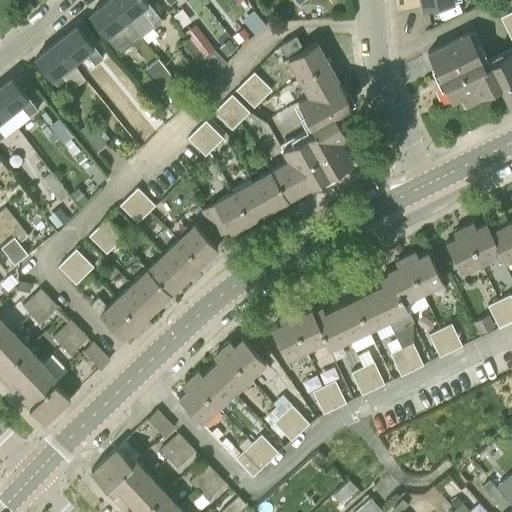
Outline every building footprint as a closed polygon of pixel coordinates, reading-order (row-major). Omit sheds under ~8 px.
[(141,35),(113,0),(107,0),(90,14),(116,46),(127,38),(131,43),(141,35)] [(148,0),(113,0),(141,35),(163,18),(148,0)] [(511,38),(511,11),(500,16),(511,39),(511,38)] [(204,56),(214,47),(199,28),(195,23),(184,31),(204,56)] [(56,41),(73,62),(82,73),(103,56),(78,24),(56,41)] [(247,34),(242,28),(235,34),(239,40),(247,34)] [(511,51),(499,58),(490,62),(492,67),(487,69),(469,32),(428,52),(451,101),(461,96),(467,107),(479,101),(478,97),(501,86),(510,104),(511,102),(511,51)] [(286,55),(303,45),(297,35),(280,44),(286,55)] [(193,63),(203,56),(187,36),(178,44),(193,63)] [(236,48),(229,39),(219,47),(226,55),(236,48)] [(73,62),(56,41),(35,58),(61,90),(69,84),(60,72),(73,62)] [(298,77),(328,60),(317,41),(287,58),(298,77)] [(226,61),(214,47),(204,56),(216,71),(226,61)] [(161,90),(175,79),(159,58),(145,69),(161,90)] [(308,96),(338,79),(328,60),(298,77),(308,96)] [(254,71),(246,79),(264,97),(272,89),(254,71)] [(12,76),(0,85),(0,104),(8,114),(20,104),(30,115),(38,109),(12,76)] [(264,97),(246,79),(236,88),(254,107),(264,97)] [(283,149),(289,159),(305,188),(353,161),(347,152),(358,146),(351,134),(347,136),(334,113),(352,103),(338,79),(308,96),(298,102),(312,126),(316,123),(319,128),(283,149)] [(232,93),(223,102),(241,120),(250,111),(232,93)] [(162,108),(167,115),(176,108),(170,101),(162,108)] [(241,120),(223,102),(214,111),(232,129),(241,120)] [(8,114),(0,104),(0,138),(4,135),(5,137),(17,127),(7,114),(8,114)] [(71,136),(73,135),(58,117),(49,124),(63,142),(71,136)] [(205,155),(224,137),(206,119),(187,137),(205,155)] [(98,151),(107,144),(90,122),(81,129),(98,151)] [(75,142),(71,136),(63,142),(63,143),(67,148),(75,142)] [(305,188),(289,159),(270,170),(287,199),(305,188)] [(287,199),(270,170),(251,180),(268,210),(287,199)] [(58,198),(67,191),(52,171),(43,179),(58,198)] [(268,210),(251,180),(232,191),(249,220),(268,210)] [(132,192),(150,210),(156,204),(138,186),(132,192)] [(70,192),(79,204),(87,198),(78,187),(70,192)] [(249,220),(232,191),(202,208),(217,236),(229,229),(230,231),(249,220)] [(150,210),(132,192),(120,204),(138,222),(150,210)] [(6,206),(0,210),(0,217),(14,236),(18,241),(28,234),(6,206)] [(51,220),(57,227),(66,219),(60,212),(51,220)] [(101,222),(119,240),(125,235),(107,217),(101,222)] [(501,252),(486,222),(476,226),(474,221),(464,225),(481,262),(501,252)] [(511,257),(511,225),(510,221),(491,230),(487,221),(486,222),(501,252),(502,252),(506,260),(511,257)] [(119,240),(101,222),(89,234),(107,253),(119,240)] [(178,238),(202,262),(218,247),(195,222),(178,238)] [(481,262),(464,225),(453,231),(456,237),(446,241),(461,272),(481,262)] [(28,253),(18,241),(14,236),(1,247),(14,264),(28,253)] [(163,253),(186,277),(202,262),(178,238),(163,253)] [(71,253),(88,271),(94,265),(76,247),(71,253)] [(416,250),(405,255),(422,291),(442,281),(428,251),(418,255),(416,250)] [(88,271),(71,253),(58,265),(76,283),(88,271)] [(147,267),(170,292),(186,277),(163,253),(147,267)] [(422,291),(405,255),(395,260),(398,265),(388,270),(403,300),(422,291)] [(131,282),(155,307),(170,292),(147,267),(131,282)] [(403,300),(388,270),(387,270),(389,274),(379,278),(382,283),(373,288),(388,318),(394,329),(400,328),(409,323),(412,320),(406,309),(402,301),(403,300)] [(31,281),(17,279),(16,289),(29,291),(31,281)] [(116,297),(144,326),(152,319),(147,314),(155,307),(131,282),(116,297)] [(23,304),(31,313),(49,295),(41,287),(23,304)] [(388,318),(373,288),(353,297),(368,327),(388,318)] [(499,299),(510,321),(511,320),(511,296),(510,293),(499,299)] [(49,295),(31,313),(40,322),(58,305),(49,295)] [(135,334),(144,326),(116,297),(108,305),(99,295),(90,303),(123,337),(131,330),(135,334)] [(368,327),(353,297),(334,306),(349,337),(368,327)] [(510,321),(499,299),(488,304),(499,327),(510,321)] [(349,337),(334,306),(324,311),(322,307),(313,311),(312,308),(311,308),(326,338),(330,346),(349,337)] [(326,338),(311,308),(301,313),(299,307),(289,312),(306,347),(326,338)] [(306,347),(289,312),(279,317),(281,322),(271,327),(286,357),(306,347)] [(479,332),(493,325),(488,313),(473,320),(479,332)] [(0,343),(14,330),(0,316),(0,343)] [(53,335),(61,343),(79,326),(71,318),(53,335)] [(440,327),(451,350),(462,344),(451,322),(440,327)] [(79,326),(61,343),(70,353),(89,336),(79,326)] [(451,350),(440,327),(428,333),(439,356),(451,350)] [(0,373),(29,346),(14,330),(0,343),(0,373)] [(230,339),(221,348),(249,377),(265,362),(242,337),(234,344),(230,339)] [(101,367),(110,358),(93,340),(84,349),(101,367)] [(401,346),(412,369),(423,364),(412,341),(401,346)] [(19,385),(43,361),(29,346),(0,373),(0,374),(7,382),(12,378),(19,385)] [(412,369),(401,346),(389,352),(400,375),(412,369)] [(249,377),(221,348),(214,355),(218,359),(210,367),(233,392),(249,377)] [(362,365),(373,388),(384,383),(373,360),(362,365)] [(29,405),(58,377),(43,361),(19,385),(26,392),(21,397),(29,405)] [(373,388),(362,365),(351,371),(362,394),(373,388)] [(233,392),(210,367),(203,373),(199,369),(190,377),(218,406),(233,392)] [(59,378),(58,377),(29,405),(45,421),(70,396),(56,381),(59,378)] [(218,406),(190,377),(182,384),(186,389),(179,397),(201,421),(218,406)] [(323,384),(335,407),(346,402),(335,379),(323,384)] [(335,407),(323,384),(312,390),(323,413),(335,407)] [(283,412),(300,431),(309,422),(292,404),(283,412)] [(165,435),(174,426),(157,408),(148,417),(165,435)] [(300,431),(283,412),(274,421),(291,439),(300,431)] [(168,456),(186,439),(178,431),(161,448),(168,456)] [(253,441),(270,459),(279,451),(261,433),(253,441)] [(270,459),(253,441),(248,435),(238,445),(243,450),(241,452),(226,437),(221,441),(254,475),(270,459)] [(186,439),(168,456),(178,466),(195,449),(186,439)] [(91,470),(105,485),(131,461),(117,446),(91,470)] [(131,461),(105,485),(114,494),(119,490),(126,498),(151,474),(135,457),(131,461)] [(198,488),(216,471),(208,462),(190,479),(198,488)] [(511,503),(511,469),(503,478),(495,485),(499,489),(511,503)] [(225,481),(216,471),(198,488),(207,498),(225,481)] [(151,474),(126,498),(133,505),(128,509),(130,511),(141,511),(165,490),(151,474)] [(495,485),(489,478),(481,485),(491,496),(499,489),(495,485)] [(353,499),(361,492),(350,479),(333,493),(341,501),(349,494),(353,499)] [(165,490),(141,511),(173,511),(180,506),(165,490)] [(221,511),(238,511),(247,504),(238,495),(220,511),(221,511)] [(456,496),(450,502),(455,508),(456,508),(462,502),(456,496)] [(378,511),(382,509),(371,497),(355,511),(378,511)] [(399,511),(408,503),(402,497),(393,507),(397,511),(399,511)] [(471,511),(472,511),(463,501),(462,502),(456,508),(459,511),(471,511)]
